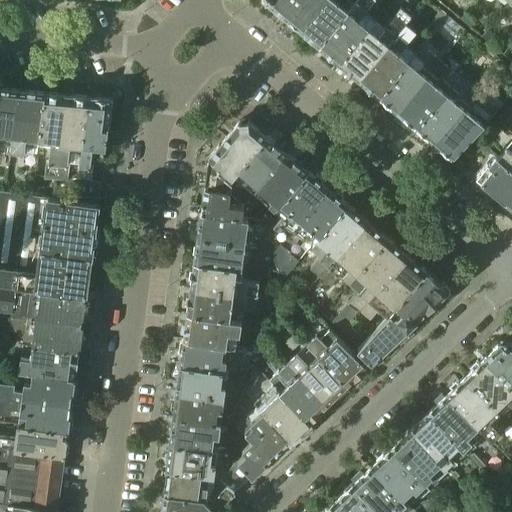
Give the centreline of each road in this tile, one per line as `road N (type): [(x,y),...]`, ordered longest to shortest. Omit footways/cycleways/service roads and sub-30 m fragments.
road 1 (residential): [(107,511),(159,110),(176,77)]
road 2 (residential): [(511,267),(258,59),(217,45)]
road 3 (residential): [(270,511),(511,280)]
road 4 (residential): [(162,48),(0,34)]
